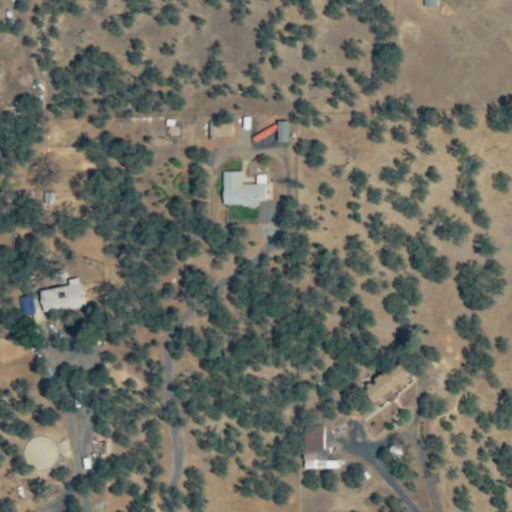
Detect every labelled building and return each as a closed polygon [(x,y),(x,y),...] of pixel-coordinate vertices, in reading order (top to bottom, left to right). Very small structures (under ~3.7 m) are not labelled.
[(435,8),(434,0),(421,0),(422,8),(435,8)] [(207,137),(230,138),(230,123),(207,122),(207,137)] [(276,144),(288,143),(287,122),(275,122),(276,144)] [(221,172),(220,206),(256,207),(256,202),(263,202),(264,176),(254,176),(254,185),(240,185),(240,173),(221,172)] [(68,286),(38,293),(43,315),(84,306),(78,279),(66,281),(68,286)] [(374,407),(410,381),(397,363),(361,389),(374,407)] [(322,451),(322,427),(302,428),(302,451),(322,451)] [(328,453),(302,452),(302,469),(327,470),(328,453)]
